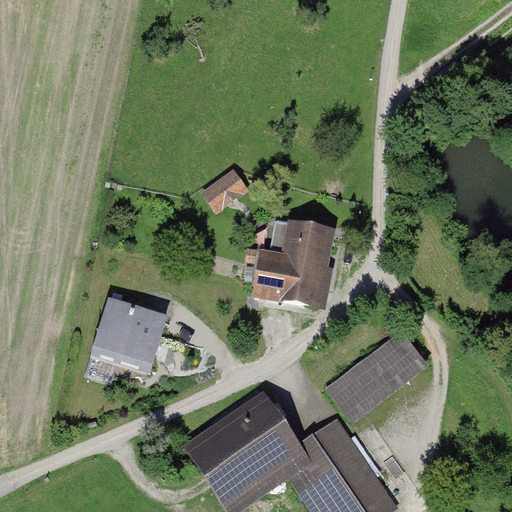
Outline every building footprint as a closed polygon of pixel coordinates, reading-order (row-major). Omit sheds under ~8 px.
[(218,217),(251,194),(236,172),(203,195),(218,217)] [(255,255),(248,304),(319,314),(331,232),(284,225),(279,258),(255,255)] [(145,372),(161,326),(103,305),(86,352),(145,372)] [(332,391),(359,423),(434,359),(407,327),(332,391)] [(260,389),(194,445),(242,501),(308,445),(260,389)] [(280,471),(315,511),(381,511),(399,497),(336,423),(280,471)]
